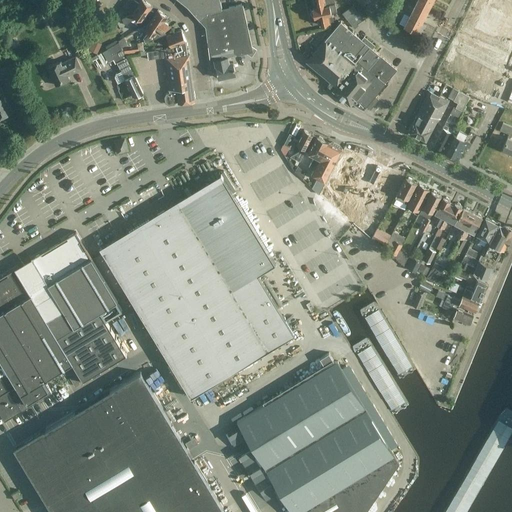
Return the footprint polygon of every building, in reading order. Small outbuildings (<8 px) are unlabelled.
[(128,0),(123,8),(132,14),(122,18),(124,24),(131,20),(131,19),(136,17),(142,21),(143,19),(147,22),(154,12),(150,9),(152,6),(143,0),(141,0),(139,4),(133,0),(128,0)] [(222,9),(219,0),(180,0),(187,6),(206,26),(210,60),(214,59),(218,78),(236,74),(233,63),(229,64),(227,57),(252,51),(242,4),(222,9)] [(314,0),(316,7),(312,8),(314,16),(318,16),(320,25),(330,22),(334,21),(332,13),(337,12),(334,0),(314,0)] [(428,0),(417,0),(414,6),(427,12),(432,2),(428,0)] [(414,6),(409,16),(422,22),(427,12),(414,6)] [(145,41),(157,38),(157,37),(165,31),(171,26),(163,23),(167,17),(157,10),(148,23),(141,27),(149,31),(144,37),(145,41)] [(470,10),(462,27),(472,32),(480,15),(470,10)] [(358,11),(347,19),(354,28),(359,24),(358,23),(365,18),(358,11)] [(480,15),(472,32),(482,36),(489,19),(480,15)] [(422,22),(409,16),(404,26),(416,33),(422,22)] [(489,19),(482,36),(492,40),(499,23),(489,19)] [(330,82),(327,85),(350,105),(353,101),(364,108),(367,105),(370,108),(378,98),(374,95),(397,69),(369,46),(372,43),(366,38),(363,41),(340,22),(307,62),(330,82)] [(499,23),(492,40),(501,44),(509,27),(499,23)] [(168,41),(171,47),(185,42),(187,41),(182,30),(167,36),(165,31),(157,37),(157,38),(160,44),(168,41)] [(185,42),(171,47),(171,48),(164,49),(147,51),(148,59),(164,57),(168,90),(170,90),(170,93),(167,94),(165,97),(166,101),(169,104),(174,103),(175,102),(178,101),(178,103),(195,101),(189,55),(187,55),(185,42)] [(457,43),(449,60),(459,64),(466,47),(457,43)] [(466,47),(459,64),(468,68),(476,51),(466,47)] [(476,51),(468,68),(478,73),(486,56),(476,51)] [(47,67),(56,85),(69,79),(67,75),(81,69),(75,56),(62,63),(61,61),(47,67)] [(486,56),(478,73),(488,77),(495,60),(486,56)] [(120,68),(133,95),(134,95),(135,97),(140,96),(140,94),(143,93),(142,91),(129,63),(120,68)] [(0,116),(12,112),(0,85),(0,116)] [(449,94),(455,97),(458,91),(452,88),(449,94)] [(408,132),(417,136),(426,119),(429,113),(430,114),(439,96),(429,91),(408,132)] [(455,108),(456,108),(462,111),(469,96),(462,93),(460,92),(458,91),(455,97),(453,101),(458,103),(455,108)] [(426,119),(417,136),(426,141),(438,118),(440,119),(449,101),(439,96),(430,114),(429,113),(426,119)] [(503,149),(511,152),(511,138),(510,138),(511,133),(511,126),(503,123),(500,129),(509,134),(503,149)] [(444,124),(434,145),(442,149),(451,131),(446,129),(447,126),(444,124)] [(442,149),(459,158),(465,146),(468,147),(476,133),(470,129),(468,133),(459,129),(456,134),(451,131),(442,149)] [(304,130),(297,144),(301,147),(299,152),(290,157),(299,161),(306,149),(313,134),(304,130)] [(284,144),(289,147),(295,136),(289,134),(284,144)] [(314,156),(310,165),(312,166),(313,165),(315,166),(328,142),(316,136),(308,152),(314,156)] [(116,141),(118,151),(127,149),(124,139),(116,141)] [(311,175),(325,182),(341,149),(341,148),(341,146),(337,145),(336,145),(336,146),(328,142),(315,166),(313,165),(312,166),(310,165),(309,167),(314,169),(311,175)] [(100,247),(99,247),(190,396),(295,333),(258,273),(275,263),(221,173),(220,174),(220,179),(209,186),(208,184),(193,194),(194,195),(154,219),(152,216),(126,232),(128,235),(105,249),(100,247)] [(403,183),(395,197),(395,198),(406,203),(417,183),(406,177),(403,183)] [(429,190),(418,184),(407,205),(418,211),(429,190)] [(421,210),(431,216),(441,196),(431,190),(421,210)] [(440,226),(452,203),(449,202),(450,200),(444,197),(436,212),(440,215),(436,224),(440,226)] [(454,204),(452,203),(440,226),(444,228),(448,220),(453,223),(462,206),(455,203),(454,204)] [(453,242),(456,244),(473,212),(463,207),(455,223),(460,225),(455,234),(456,235),(455,238),(453,242)] [(473,212),(456,244),(457,244),(454,249),(460,252),(466,239),(464,238),(469,230),(474,232),(482,217),(473,212)] [(426,217),(420,228),(425,231),(431,220),(426,217)] [(468,247),(473,250),(475,244),(477,239),(479,240),(481,236),(488,240),(497,224),(485,218),(477,234),(476,233),(474,237),(471,242),(468,247)] [(479,258),(494,265),(503,248),(506,243),(511,235),(510,235),(511,231),(511,229),(504,225),(503,227),(500,225),(490,243),(487,241),(479,258)] [(71,363),(72,363),(77,371),(76,371),(76,372),(77,372),(83,381),(84,381),(83,380),(91,375),(91,376),(92,375),(92,374),(99,370),(100,371),(101,370),(100,369),(108,365),(109,366),(109,365),(109,364),(117,360),(118,360),(117,359),(125,354),(126,355),(127,355),(121,345),(122,345),(121,344),(120,345),(116,337),(117,336),(116,335),(115,336),(110,328),(111,328),(111,327),(110,327),(105,320),(106,319),(106,318),(105,319),(100,311),(101,311),(101,310),(118,300),(76,231),(66,237),(67,239),(42,254),(41,252),(31,258),(32,260),(16,270),(15,268),(6,273),(7,275),(0,279),(0,413),(4,421),(52,392),(46,383),(44,384),(43,380),(71,363)] [(388,239),(378,233),(375,239),(386,245),(388,240),(388,239)] [(393,243),(388,240),(386,245),(398,251),(401,245),(394,241),(393,243)] [(424,259),(430,263),(436,251),(429,248),(424,259)] [(407,267),(416,272),(421,261),(412,256),(407,267)] [(494,265),(479,258),(478,259),(473,271),(489,278),(491,273),(492,271),(493,269),(494,266),(493,266),(494,265)] [(417,271),(427,276),(431,268),(421,263),(417,271)] [(431,268),(427,276),(436,280),(441,272),(432,267),(431,268)] [(458,267),(455,274),(466,279),(469,272),(458,267)] [(422,280),(418,287),(428,292),(432,286),(422,280)] [(485,289),(487,286),(486,284),(487,284),(477,280),(474,287),(467,284),(463,293),(470,297),(479,301),(480,300),(481,299),(483,296),(482,294),(484,290),(485,289)] [(295,285),(288,290),(292,297),(299,291),(295,285)] [(425,294),(419,291),(412,305),(419,308),(425,294)] [(447,294),(445,300),(453,304),(454,302),(458,304),(474,311),(478,302),(463,295),(461,300),(447,294)] [(453,317),(469,324),(473,314),(453,305),(453,304),(445,300),(443,306),(442,306),(455,312),(453,317)] [(237,421),(292,511),(364,511),(398,462),(337,361),(337,362),(334,362),(237,421)] [(44,429),(40,431),(41,432),(16,448),(54,511),(225,511),(140,371),(109,390),(109,391),(75,411),(44,430),(44,429)] [(12,494),(14,499),(21,495),(18,491),(12,494)]
